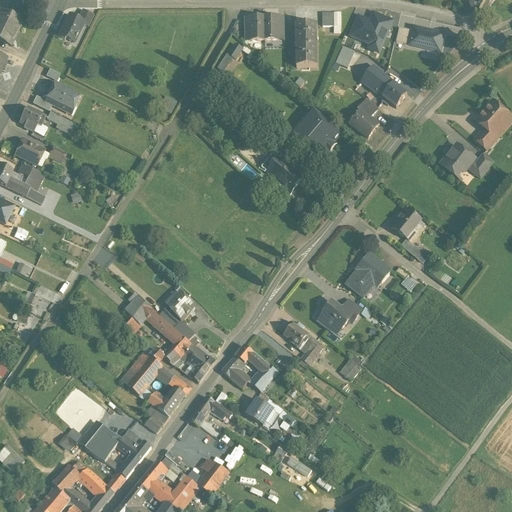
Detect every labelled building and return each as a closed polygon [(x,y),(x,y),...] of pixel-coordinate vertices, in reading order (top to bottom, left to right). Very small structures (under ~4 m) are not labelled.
[(94,16),(82,10),(76,20),(83,24),(83,25),(88,27),(94,16)] [(340,13),(322,13),(322,26),(334,26),(334,32),(341,32),(340,13)] [(358,19),(350,36),(370,45),(368,49),(378,54),(392,22),(373,13),(369,23),(358,19)] [(1,14),(0,16),(0,41),(11,46),(22,22),(10,16),(9,18),(1,14)] [(67,20),(58,38),(64,40),(67,39),(74,43),(83,25),(83,24),(76,20),(73,18),(67,20)] [(264,18),(250,18),(250,20),(250,34),(251,41),(264,40),(264,18)] [(278,18),(264,18),(264,40),(278,40),(278,34),(278,19),(278,18)] [(315,25),(295,26),(296,67),(317,67),(315,25)] [(444,34),(412,27),(412,31),(408,45),(440,53),(444,34)] [(396,43),(408,45),(412,31),(399,28),(396,43)] [(334,62),(345,67),(352,50),(341,45),(334,62)] [(243,52),(236,46),(227,58),(234,62),(243,52)] [(393,83),(366,62),(360,70),(366,74),(361,81),(382,97),(393,83)] [(61,76),(50,70),(46,77),(57,83),(61,76)] [(407,93),(393,83),(382,97),(396,108),(407,93)] [(80,96),(55,84),(46,102),(46,103),(52,106),(71,115),(80,96)] [(168,117),(176,100),(163,95),(156,111),(168,117)] [(46,102),(36,97),(33,105),(49,113),(52,106),(46,103),(46,102)] [(367,99),(358,110),(360,111),(361,111),(370,118),(378,108),(367,99)] [(492,102),(476,121),(484,129),(493,136),(495,134),(503,124),(501,123),(507,115),(492,102)] [(27,109),(19,124),(29,128),(28,131),(33,133),(38,125),(41,126),(45,118),(42,117),(42,116),(27,109)] [(319,158),(326,150),(329,152),(335,144),(333,142),(340,134),(311,109),(291,134),(319,158)] [(370,118),(361,111),(360,111),(350,124),(368,138),(378,124),(370,118)] [(493,136),(484,129),(475,139),(487,150),(498,137),(495,134),(493,136)] [(27,148),(21,145),(16,157),(37,167),(44,152),(28,145),(27,148)] [(458,146),(449,158),(448,156),(441,165),(459,179),(467,168),(473,162),(466,156),(468,154),(458,146)] [(65,155),(53,149),(50,156),(62,161),(65,155)] [(289,166),(273,153),(262,165),(278,179),(289,166)] [(483,154),(475,164),(473,162),(467,168),(480,178),(492,163),(483,154)] [(13,173),(0,166),(0,186),(5,189),(9,182),(12,174),(13,173)] [(12,174),(9,182),(34,194),(42,177),(20,166),(17,173),(18,174),(17,176),(12,174)] [(289,166),(278,179),(284,184),(281,188),(288,195),(302,178),(289,166)] [(9,182),(5,189),(40,206),(44,198),(34,194),(9,182)] [(78,195),(70,197),(73,204),(80,202),(78,195)] [(0,203),(0,225),(4,227),(12,210),(0,203)] [(421,221),(405,208),(390,227),(406,240),(413,231),(421,221)] [(44,234),(54,237),(57,227),(47,224),(44,234)] [(417,249),(405,240),(400,246),(423,264),(430,254),(419,246),(417,249)] [(368,254),(360,263),(362,265),(345,285),(359,297),(375,278),(381,283),(390,272),(368,254)] [(29,278),(32,268),(19,264),(16,273),(29,278)] [(408,275),(399,267),(395,272),(404,279),(408,275)] [(23,304),(44,313),(53,292),(38,286),(35,295),(28,292),(23,304)] [(190,295),(181,286),(177,291),(180,294),(181,293),(187,299),(190,295)] [(187,299),(181,293),(180,294),(174,301),(176,303),(171,309),(182,320),(195,306),(187,299)] [(159,316),(138,297),(127,308),(125,311),(132,318),(141,326),(143,323),(146,320),(151,326),(159,316)] [(361,310),(349,301),(342,311),(344,313),(342,315),(348,319),(348,320),(351,323),(361,310)] [(332,303),(318,320),(331,330),(336,324),(341,328),(348,320),(348,319),(342,315),(344,313),(342,311),(332,303)] [(173,328),(159,316),(151,326),(173,344),(177,339),(181,335),(173,328)] [(134,333),(141,326),(132,318),(125,326),(134,333)] [(189,329),(180,321),(173,328),(181,335),(183,337),(189,329)] [(284,335),(291,341),(298,347),(307,335),(293,323),(284,335)] [(183,337),(181,335),(177,339),(173,344),(163,356),(164,358),(171,363),(170,365),(173,367),(181,357),(192,344),(188,341),(183,337)] [(324,348),(307,335),(298,347),(291,341),(290,342),(305,354),(314,361),(324,348)] [(199,342),(192,336),(188,341),(192,344),(195,347),(199,342)] [(192,344),(181,357),(188,363),(198,349),(195,347),(192,344)] [(268,366),(244,346),(236,357),(245,365),(248,362),(262,373),(268,366)] [(163,356),(155,349),(153,350),(149,355),(152,358),(159,364),(164,358),(163,356)] [(208,357),(198,349),(188,363),(198,372),(192,381),(199,386),(215,362),(209,356),(208,357)] [(310,366),(314,361),(305,354),(301,360),(309,367),(310,366)] [(152,358),(127,388),(139,397),(156,375),(162,367),(159,364),(152,358)] [(361,369),(350,361),(341,373),(351,382),(361,369)] [(231,363),(222,375),(229,381),(230,379),(243,391),(250,384),(235,371),(237,368),(231,363)] [(181,374),(187,368),(184,364),(177,370),(181,374)] [(262,373),(250,388),(260,395),(261,396),(278,374),(268,366),(262,373)] [(191,392),(176,380),(162,367),(156,375),(158,377),(157,378),(168,387),(169,385),(179,393),(178,394),(185,399),(191,392)] [(185,399),(178,394),(173,400),(180,406),(185,399)] [(168,406),(155,395),(148,404),(158,413),(169,422),(180,406),(173,400),(168,406)] [(222,395),(215,405),(220,408),(227,398),(222,395)] [(261,396),(260,395),(255,402),(257,403),(265,407),(269,402),(268,401),(261,396)] [(220,410),(207,400),(195,417),(203,422),(210,412),(215,416),(220,410)] [(282,413),(269,402),(265,407),(274,412),(273,413),(279,417),(282,413)] [(265,407),(257,403),(247,419),(263,429),(273,413),(274,412),(265,407)] [(220,410),(215,416),(223,421),(228,415),(220,410)] [(169,422),(158,413),(145,428),(156,437),(169,422)] [(203,422),(195,417),(190,423),(198,430),(203,422)] [(122,443),(107,431),(94,446),(89,453),(94,457),(101,462),(107,456),(115,446),(117,448),(122,443)] [(122,443),(117,448),(122,452),(130,443),(125,439),(122,443)] [(90,443),(85,449),(88,452),(89,453),(94,446),(90,443)] [(140,451),(130,443),(122,452),(132,460),(139,466),(151,450),(145,445),(140,451)] [(8,447),(0,455),(0,462),(13,476),(25,464),(8,447)] [(89,453),(88,452),(84,457),(90,461),(94,457),(89,453)] [(280,452),(271,465),(279,469),(288,456),(280,452)] [(188,470),(168,455),(164,459),(165,460),(160,467),(164,471),(180,483),(181,482),(184,478),(183,477),(188,470)] [(127,467),(122,472),(108,461),(110,458),(107,456),(101,462),(117,474),(118,475),(126,482),(134,472),(127,467)] [(139,466),(132,460),(127,467),(134,472),(139,466)] [(207,476),(197,489),(211,499),(229,476),(209,463),(201,471),(207,476)] [(160,467),(157,465),(153,470),(160,475),(164,471),(160,467)] [(69,466),(52,485),(56,489),(64,496),(69,490),(77,481),(81,477),(69,466)] [(160,475),(153,470),(148,476),(153,480),(160,475)] [(0,479),(2,482),(9,476),(4,471),(0,474),(0,479)] [(106,490),(87,471),(81,477),(77,481),(80,484),(81,483),(96,497),(99,499),(107,505),(114,496),(106,490)] [(118,475),(111,484),(119,491),(126,482),(118,475)] [(153,480),(148,476),(139,487),(146,493),(154,499),(157,502),(165,492),(152,482),(153,480)] [(192,485),(184,478),(181,482),(184,485),(180,491),(184,494),(192,485)] [(119,491),(111,484),(106,490),(114,496),(119,491)] [(174,497),(167,506),(175,511),(179,511),(197,489),(192,485),(184,494),(180,491),(174,497)] [(139,487),(122,508),(127,511),(142,511),(141,511),(146,503),(142,500),(143,498),(142,497),(146,493),(139,487)] [(54,491),(46,500),(59,511),(60,511),(70,502),(64,496),(56,489),(54,491)] [(26,497),(18,490),(8,501),(17,509),(26,497)] [(78,497),(69,490),(64,496),(70,502),(72,504),(78,497)] [(165,492),(157,502),(164,507),(167,506),(174,497),(166,491),(165,492)] [(154,499),(146,493),(142,497),(143,498),(142,500),(146,503),(149,505),(154,499)] [(101,511),(102,511),(95,505),(91,509),(78,497),(77,498),(72,504),(76,508),(75,509),(76,510),(78,511),(101,511)] [(99,499),(95,505),(102,511),(107,505),(99,499)] [(59,511),(46,500),(35,511),(59,511)]
